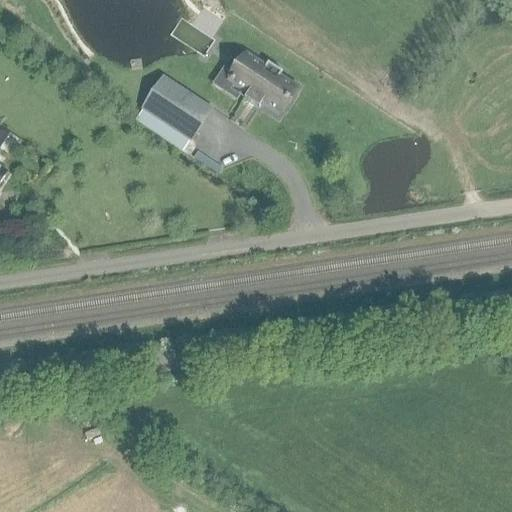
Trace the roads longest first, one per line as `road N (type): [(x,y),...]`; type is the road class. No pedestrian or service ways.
road 1 (unclassified): [(0,390),(511,312)]
road 2 (unclassified): [(0,284),(511,207)]
